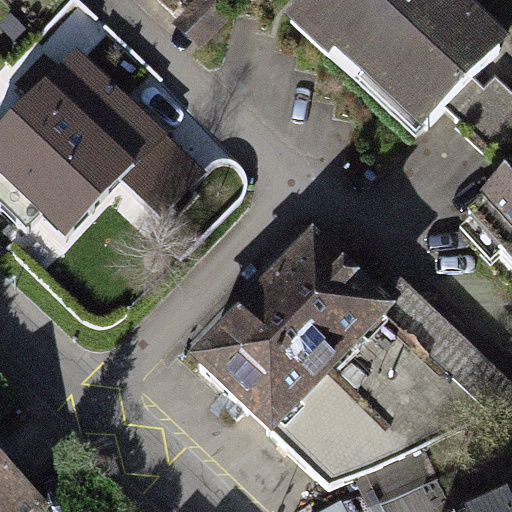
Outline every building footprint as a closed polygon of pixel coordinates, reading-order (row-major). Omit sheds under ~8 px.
[(453,0),(313,0),(292,23),(423,143),(509,51),(453,0)] [(32,104),(0,136),(0,215),(33,245),(111,156),(134,173),(120,191),(163,228),(207,177),(79,56),(63,76),(46,60),(19,90),(32,104)] [(511,194),(474,231),(511,270),(511,194)] [(314,241),(190,371),(333,494),(497,419),(314,241)] [(40,511),(0,474),(0,511),(40,511)] [(511,511),(511,497),(480,511),(511,511)]
